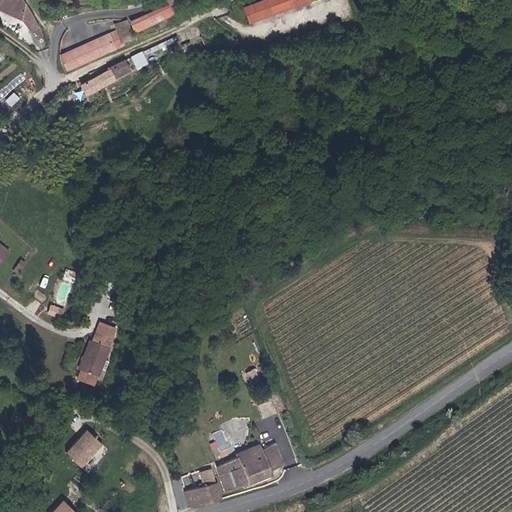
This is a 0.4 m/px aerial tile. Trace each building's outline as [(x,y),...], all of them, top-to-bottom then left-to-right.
[(23,0),(0,0),(0,7),(23,17),(29,29),(32,27),(37,23),(24,1),(23,0)] [(247,21),(285,7),(282,0),(291,0),(293,4),(305,0),(258,0),(242,6),(247,21)] [(168,2),(140,13),(144,21),(171,10),(168,4),(168,2)] [(144,21),(140,13),(128,19),(132,27),(144,21)] [(117,29),(121,39),(130,35),(123,19),(114,23),(117,29)] [(66,68),(123,43),(121,39),(117,29),(60,54),(66,68)] [(190,39),(180,44),(185,57),(196,53),(190,39)] [(108,68),(82,83),(87,94),(116,80),(115,78),(130,71),(128,66),(131,65),(130,62),(126,63),(124,59),(107,67),(108,68)] [(0,263),(10,250),(0,242),(0,263)] [(115,340),(99,333),(96,340),(93,339),(81,367),(101,376),(113,347),(115,340)] [(98,382),(101,376),(81,367),(79,374),(98,382)] [(82,468),(103,445),(88,431),(67,454),(82,468)] [(286,466),(278,443),(261,449),(260,446),(236,454),(237,457),(217,465),(227,492),(276,474),(275,470),(286,466)] [(185,488),(201,483),(198,470),(182,475),(185,488)] [(189,506),(219,499),(215,483),(185,490),(189,506)] [(78,511),(66,500),(54,511),(78,511)]
